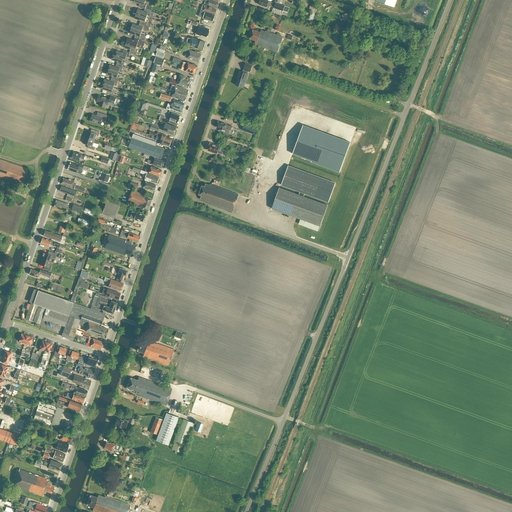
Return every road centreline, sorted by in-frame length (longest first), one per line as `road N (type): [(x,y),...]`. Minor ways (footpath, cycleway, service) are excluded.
road 1 (unclassified): [(246,511),(449,0)]
road 2 (tertiary): [(117,318),(226,0)]
road 3 (residential): [(80,503),(141,329),(117,318)]
road 4 (residential): [(5,318),(63,154)]
road 5 (residential): [(198,156),(252,0)]
road 6 (tertiary): [(52,511),(104,356)]
road 7 (residential): [(63,154),(116,0)]
road 8 (track): [(403,116),(275,71)]
